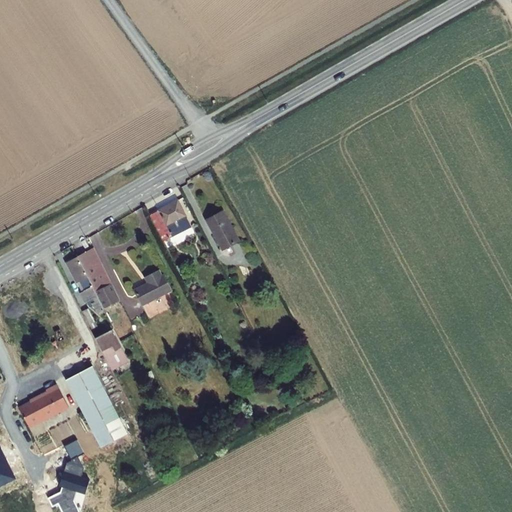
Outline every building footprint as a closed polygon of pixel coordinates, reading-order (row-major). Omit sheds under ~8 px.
[(166,247),(193,233),(180,206),(152,220),(166,247)] [(242,248),(227,217),(211,225),(227,255),(242,248)] [(95,261),(92,254),(82,259),(103,304),(119,297),(98,251),(97,252),(100,259),(95,261)] [(103,304),(82,259),(72,263),(82,284),(86,282),(90,290),(86,292),(90,302),(92,301),(95,307),(98,306),(102,314),(107,311),(103,304)] [(0,307),(20,348),(73,322),(47,270),(0,293),(0,307)] [(148,284),(150,289),(135,296),(142,311),(174,296),(167,281),(164,283),(162,277),(148,284)] [(91,308),(84,311),(93,330),(100,327),(91,308)] [(110,325),(94,332),(109,364),(116,361),(114,359),(124,354),(110,325)] [(124,354),(114,359),(116,361),(116,362),(126,357),(124,354)] [(99,450),(125,437),(92,368),(66,380),(99,450)] [(68,407),(57,384),(47,390),(48,392),(20,406),(29,426),(68,407)] [(61,492),(48,498),(52,506),(59,503),(63,511),(79,511),(73,499),(76,491),(85,494),(90,479),(81,476),(84,468),(83,467),(78,456),(84,453),(78,440),(65,446),(71,460),(67,462),(60,486),(63,487),(61,492)] [(0,485),(16,478),(1,448),(0,449),(0,485)]
